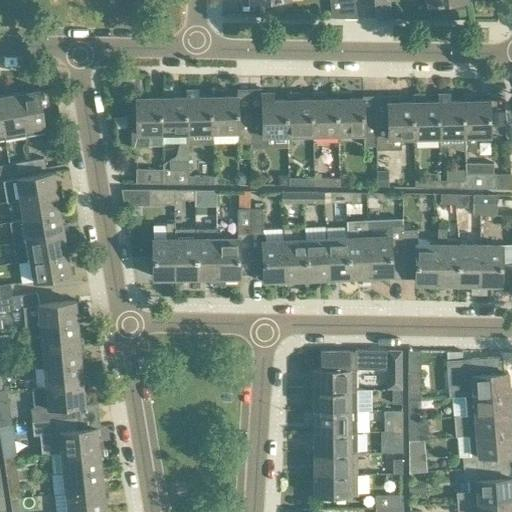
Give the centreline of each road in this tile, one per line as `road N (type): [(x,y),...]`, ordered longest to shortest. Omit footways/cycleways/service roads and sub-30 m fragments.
road 1 (residential): [(511,52),(197,46)]
road 2 (residential): [(122,325),(74,48)]
road 3 (residential): [(511,324),(266,324)]
road 4 (residential): [(148,511),(122,325)]
road 5 (residential): [(252,511),(266,324)]
road 6 (residential): [(266,324),(122,325)]
road 7 (residential): [(197,46),(74,48)]
